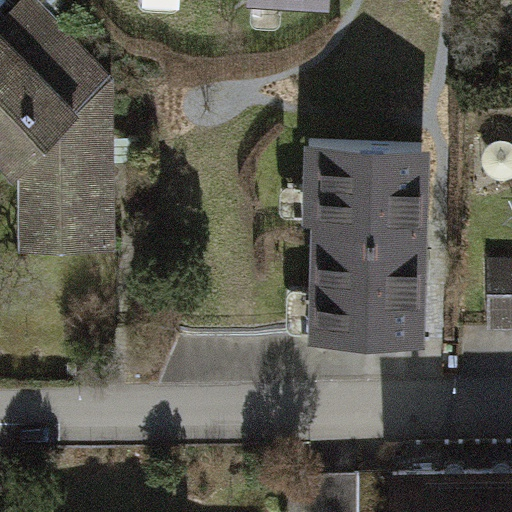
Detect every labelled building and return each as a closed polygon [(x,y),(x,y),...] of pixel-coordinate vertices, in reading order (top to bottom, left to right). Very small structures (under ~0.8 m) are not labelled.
[(39,0),(1,41),(0,42),(0,157),(26,182),(32,248),(128,245),(120,89),(42,0),(39,0)] [(443,154),(315,151),(313,228),(324,228),(322,336),(439,339),(443,154)] [(511,260),(495,261),(496,326),(511,326),(511,260)] [(489,511),(489,469),(366,471),(366,511),(489,511)] [(511,511),(511,469),(489,469),(489,511),(511,511)] [(366,511),(366,471),(314,471),(314,511),(366,511)]
